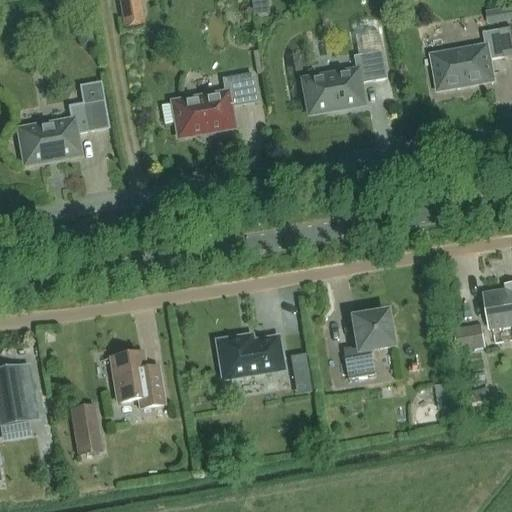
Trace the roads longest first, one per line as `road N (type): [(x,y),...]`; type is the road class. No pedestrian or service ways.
road 1 (unclassified): [(0,221),(511,129)]
road 2 (tertiary): [(0,288),(511,197)]
road 3 (unclassified): [(0,323),(511,241)]
